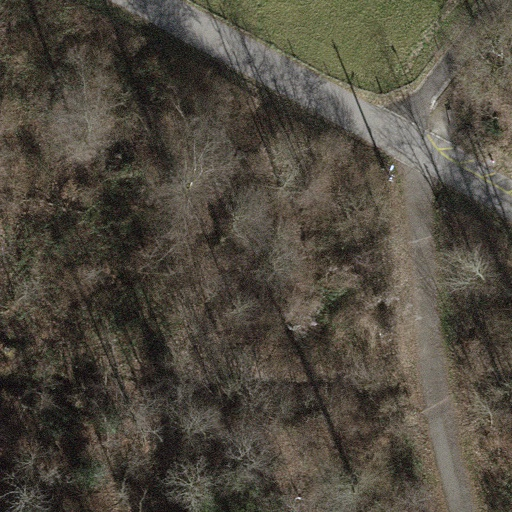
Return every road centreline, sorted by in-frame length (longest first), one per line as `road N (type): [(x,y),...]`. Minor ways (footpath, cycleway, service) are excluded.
road 1 (residential): [(136,0),(511,204)]
road 2 (track): [(425,153),(446,420),(467,511)]
